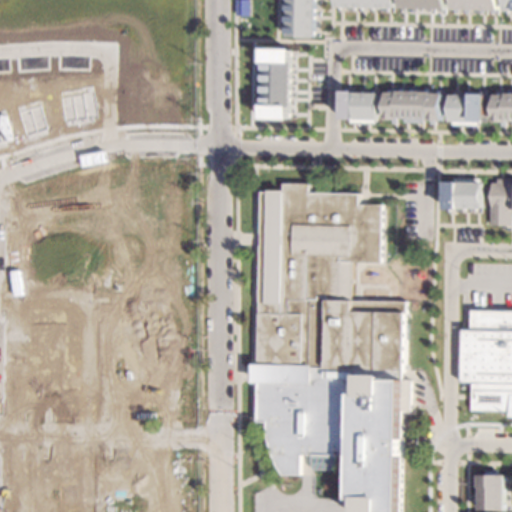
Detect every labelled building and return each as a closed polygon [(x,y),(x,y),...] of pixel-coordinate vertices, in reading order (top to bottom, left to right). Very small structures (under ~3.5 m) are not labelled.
[(237,15),(237,0),(251,0),(251,15),(237,15)] [(288,37),(288,34),(282,34),(282,13),(288,13),(288,11),(282,11),(282,0),(316,0),(315,37),(288,37)] [(337,0),(338,7),(395,8),(395,0),(337,0)] [(401,0),(401,8),(414,8),(414,13),(435,13),(435,11),(447,11),(447,0),(401,0)] [(454,10),(454,0),(500,0),(500,10),(454,10)] [(293,49),(265,48),(263,119),(291,119),(293,49)] [(344,118),(344,90),(357,91),(357,92),(379,93),(379,118),(344,118)] [(388,92),(445,92),(444,119),(432,119),(432,118),(425,118),(425,122),(406,121),(406,117),(400,117),(399,118),(387,118),(388,92)] [(452,120),(453,94),(475,94),(475,93),(488,93),(488,121),(480,120),(480,125),(454,124),(455,120),(452,120)] [(496,94),(511,94),(511,119),(508,119),(508,120),(496,120),(496,94)] [(511,224),(492,224),(493,182),(498,182),(498,178),(511,178),(511,224)] [(448,209),(448,182),(461,182),(461,184),(483,184),(483,209),(448,209)] [(310,192),(361,193),(361,204),(384,205),(384,210),(387,210),(386,261),(384,261),(384,263),(354,262),(353,300),(408,301),(407,371),(405,371),(405,380),(414,380),(414,411),(404,411),(402,511),(356,511),(356,500),(350,500),(351,456),(340,456),(340,471),(311,471),(311,456),(301,455),(300,475),(283,475),(275,463),(272,456),(268,443),(267,436),(266,422),(257,422),(258,383),(253,383),(254,362),(258,362),(261,192),(268,192),(268,190),(283,190),(283,183),(310,184),(310,192)] [(511,310),(471,310),(471,329),(463,329),(462,383),(473,383),(473,411),(511,411),(511,417),(511,416),(511,310)] [(505,475),(505,510),(480,510),(480,487),(479,487),(479,475),(486,475),(486,470),(499,470),(499,475),(505,475)]
